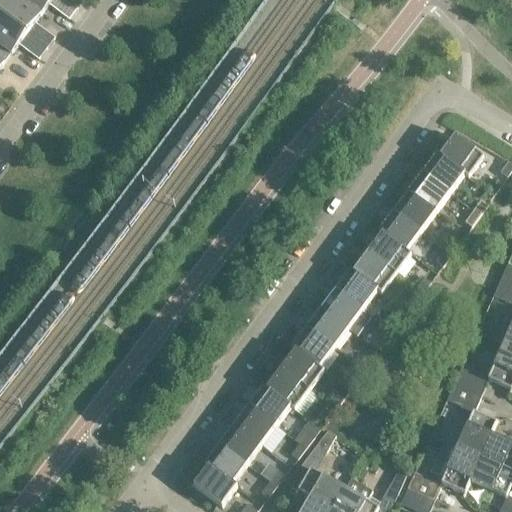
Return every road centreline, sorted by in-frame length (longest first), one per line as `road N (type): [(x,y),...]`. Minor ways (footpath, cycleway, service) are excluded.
road 1 (residential): [(144,483),(429,106)]
road 2 (residential): [(0,138),(100,0)]
